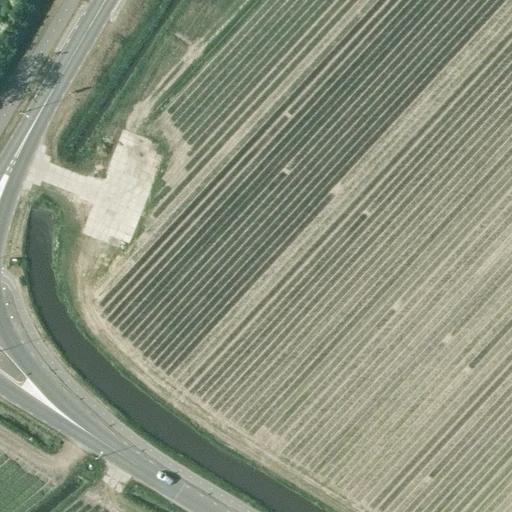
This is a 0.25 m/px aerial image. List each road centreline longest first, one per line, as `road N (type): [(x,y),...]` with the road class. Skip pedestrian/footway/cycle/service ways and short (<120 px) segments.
road 1 (unclassified): [(209,511),(84,432),(0,362)]
road 2 (unclassified): [(0,195),(104,0)]
